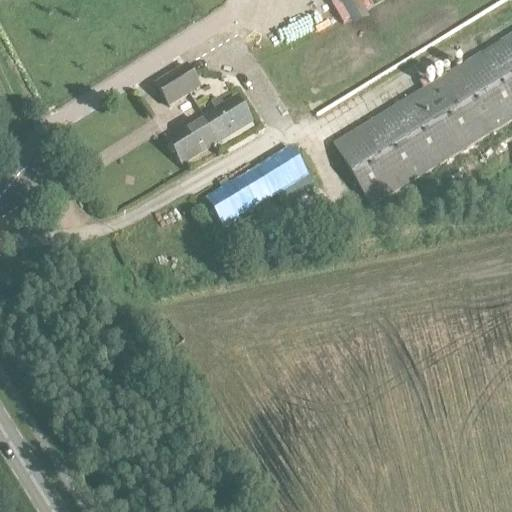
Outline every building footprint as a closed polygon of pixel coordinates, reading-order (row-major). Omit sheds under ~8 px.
[(511,35),(333,145),(371,207),(511,121),(511,35)] [(188,65),(155,85),(168,107),(201,87),(188,65)] [(155,97),(138,106),(150,128),(166,119),(155,97)] [(237,98),(166,141),(181,166),(252,123),(237,98)] [(292,148),(206,201),(222,227),(275,195),(284,209),(317,189),(308,175),(292,148)]
